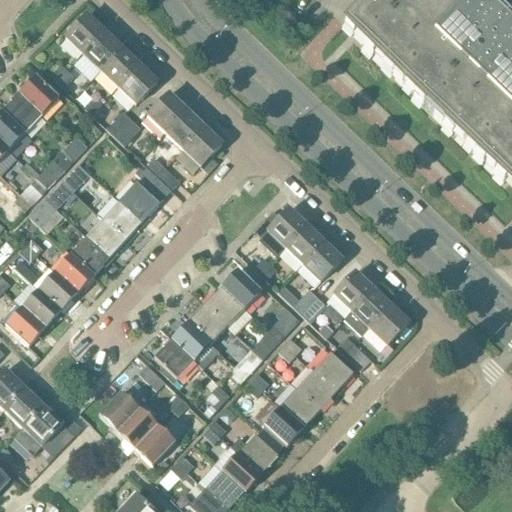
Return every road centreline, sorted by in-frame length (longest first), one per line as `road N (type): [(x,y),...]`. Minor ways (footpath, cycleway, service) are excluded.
road 1 (secondary): [(166,0),(195,44),(511,340)]
road 2 (secondary): [(511,301),(196,0)]
road 3 (residential): [(115,359),(96,334),(261,147)]
road 4 (residential): [(264,511),(439,318)]
road 5 (residential): [(396,509),(500,397),(503,379),(439,318)]
road 6 (residential): [(439,318),(261,147)]
road 7 (residential): [(261,147),(107,0)]
